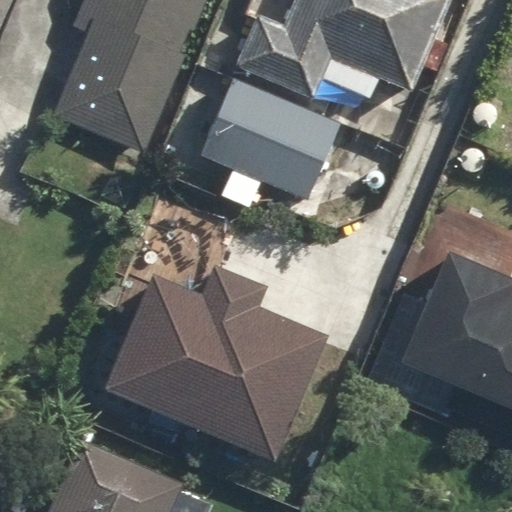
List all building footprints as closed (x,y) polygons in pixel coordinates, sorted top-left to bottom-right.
[(0,0),(0,45),(0,46),(20,0),(0,0)] [(21,0),(0,51),(0,110),(47,0),(21,0)] [(86,0),(79,20),(96,27),(59,110),(151,150),(194,51),(188,49),(198,24),(204,26),(214,0),(86,0)] [(451,0),(296,0),(286,26),(258,15),(237,66),(314,98),(322,78),(371,98),(379,77),(414,91),(451,0)] [(346,122),(238,78),(205,158),(313,202),(346,122)] [(511,273),(452,249),(404,368),(511,411),(511,273)] [(213,284),(162,264),(114,381),(288,452),(340,326),(270,298),(279,277),(225,255),(213,284)] [(177,511),(192,478),(87,432),(51,511),(177,511)]
